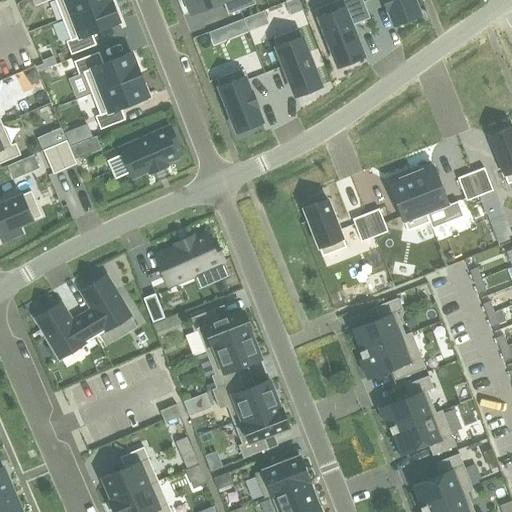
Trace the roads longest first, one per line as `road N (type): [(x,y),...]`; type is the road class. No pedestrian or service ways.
road 1 (residential): [(220,181),(344,511)]
road 2 (residential): [(511,0),(317,134),(220,181)]
road 3 (residential): [(220,181),(0,296)]
road 4 (residential): [(0,328),(77,511)]
road 5 (residential): [(149,0),(220,181)]
